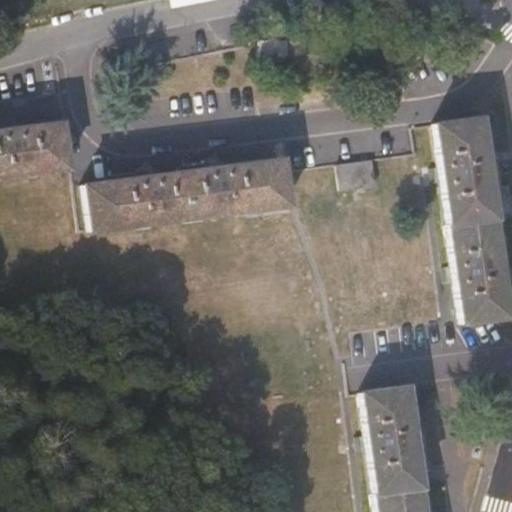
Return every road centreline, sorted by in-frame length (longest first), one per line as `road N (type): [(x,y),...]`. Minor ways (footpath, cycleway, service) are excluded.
road 1 (residential): [(0,52),(239,0)]
road 2 (unknown): [(353,375),(511,356)]
